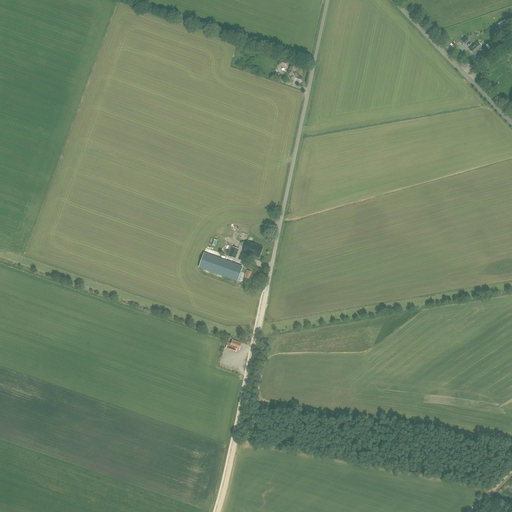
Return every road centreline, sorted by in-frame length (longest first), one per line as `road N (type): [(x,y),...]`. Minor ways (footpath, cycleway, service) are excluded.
road 1 (unclassified): [(267,287),(327,0)]
road 2 (track): [(218,511),(267,287)]
road 3 (unclassified): [(511,123),(394,0)]
